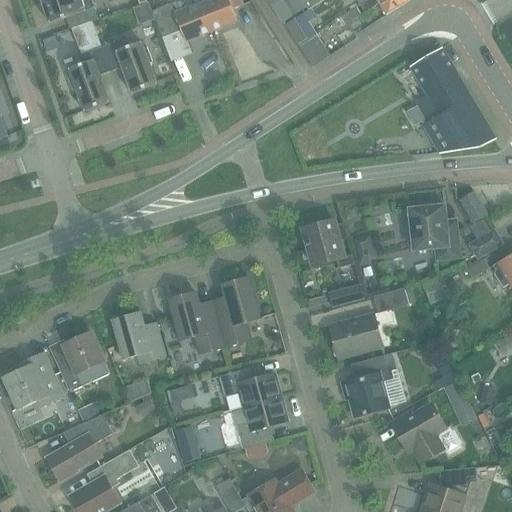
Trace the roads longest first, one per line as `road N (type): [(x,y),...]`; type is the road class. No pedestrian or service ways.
road 1 (residential): [(340,511),(260,195)]
road 2 (tertiary): [(260,195),(357,175),(511,159)]
road 3 (tertiary): [(440,15),(244,140)]
road 4 (tertiary): [(244,140),(107,226)]
road 5 (residential): [(49,154),(0,3)]
road 6 (tertiary): [(107,226),(260,195)]
road 7 (residential): [(49,154),(178,108)]
